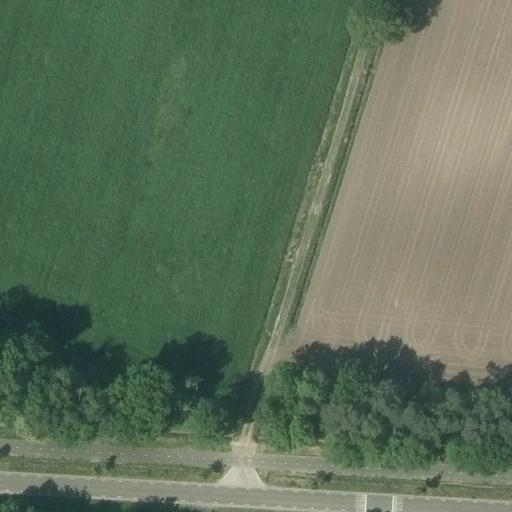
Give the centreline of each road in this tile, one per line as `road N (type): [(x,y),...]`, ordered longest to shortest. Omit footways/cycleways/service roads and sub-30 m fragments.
road 1 (unclassified): [(0,481),(511,511)]
road 2 (track): [(240,463),(377,0)]
